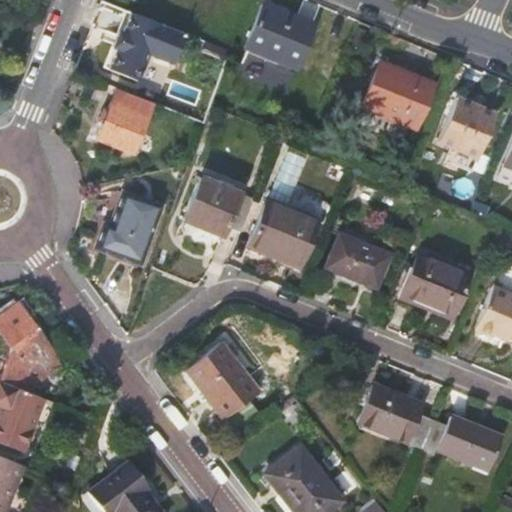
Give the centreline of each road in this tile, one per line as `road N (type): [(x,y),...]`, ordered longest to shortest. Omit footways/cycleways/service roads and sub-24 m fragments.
road 1 (residential): [(123,365),(215,296),(237,290),(511,398)]
road 2 (residential): [(123,365),(231,511)]
road 3 (residential): [(14,154),(73,0)]
road 4 (residential): [(27,237),(123,365)]
